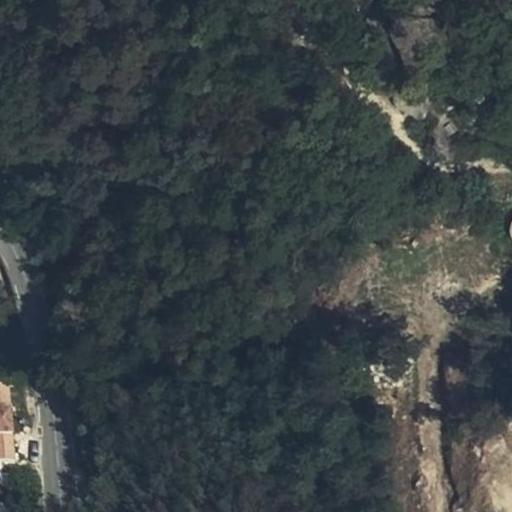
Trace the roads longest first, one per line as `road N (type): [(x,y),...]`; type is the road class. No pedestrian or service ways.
road 1 (secondary): [(55,511),(48,368),(34,306),(0,228)]
road 2 (track): [(511,276),(446,327),(427,358),(417,414),(437,511)]
road 3 (track): [(364,86),(414,141),(442,157),(511,163)]
